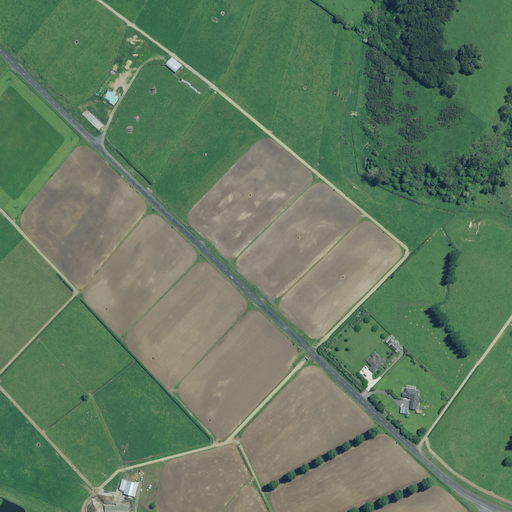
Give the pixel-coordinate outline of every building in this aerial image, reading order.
[(182,65),(172,57),(166,65),(176,73),(182,65)] [(112,91),(109,89),(103,97),(107,99),(112,91)] [(382,359),(380,356),(376,360),(374,357),(368,363),(372,366),(369,369),(373,373),(386,360),(383,358),(382,359)] [(420,395),(419,394),(419,391),(415,390),(416,389),(406,388),(406,392),(403,392),(402,397),(411,398),(410,409),(416,410),(417,406),(418,406),(419,403),(420,398),(419,398),(420,395)] [(120,489),(121,490),(121,491),(124,492),(124,494),(135,497),(138,484),(122,479),(120,489)]
